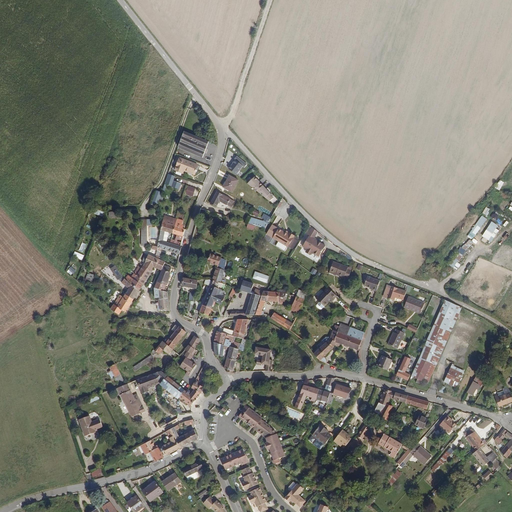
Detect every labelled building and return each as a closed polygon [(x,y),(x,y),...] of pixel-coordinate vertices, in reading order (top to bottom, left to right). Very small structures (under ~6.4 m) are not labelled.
[(213,140),(186,129),(186,131),(213,143),(213,140)] [(180,145),(207,156),(213,143),(186,131),(180,145)] [(199,167),(200,163),(181,156),(177,168),(179,169),(178,172),(183,174),(185,168),(197,172),(198,169),(199,170),(200,167),(199,167)] [(237,175),(246,163),(237,156),(228,169),(237,175)] [(173,184),(176,175),(170,173),(166,182),(173,184)] [(231,189),(237,178),(228,173),(222,184),(231,189)] [(495,188),(499,191),(504,183),(500,180),(495,188)] [(276,203),(279,194),(264,182),(261,190),(268,195),(268,197),(276,203)] [(193,195),(196,188),(189,185),(187,192),(193,195)] [(157,206),(161,192),(156,191),(151,204),(157,206)] [(230,205),(232,199),(216,191),(210,202),(216,205),(219,200),(230,205)] [(485,207),(483,214),(488,216),(491,210),(485,207)] [(267,228),(271,215),(266,212),(263,219),(252,216),(250,222),(267,228)] [(169,216),(165,214),(164,218),(169,220),(169,223),(176,225),(177,220),(168,217),(169,216)] [(468,236),(473,239),(487,219),(482,215),(468,236)] [(169,220),(164,218),(160,239),(164,241),(166,231),(173,233),(176,225),(169,223),(169,220)] [(178,219),(177,220),(176,225),(183,227),(184,225),(183,225),(183,224),(184,220),(178,218),(178,219)] [(497,229),(498,225),(491,221),(482,237),(492,242),(499,230),(497,229)] [(183,227),(176,225),(173,233),(183,236),(186,228),(183,227)] [(274,234),(277,228),(270,225),(267,231),(274,234)] [(316,237),(316,236),(320,230),(314,225),(310,233),(311,234),(309,237),(310,238),(309,240),(308,240),(305,244),(309,247),(310,247),(314,249),(314,250),(321,255),(328,244),(318,237),(317,239),(315,238),(316,237)] [(284,232),(284,231),(277,228),(274,234),(272,238),(288,245),(293,233),(287,230),(287,232),(286,233),(284,232)] [(180,254),(181,247),(180,246),(170,243),(164,241),(160,239),(159,247),(158,250),(161,251),(162,248),(180,254)] [(466,250),(473,243),(470,239),(462,247),(466,250)] [(462,247),(448,264),(453,268),(466,251),(462,247)] [(151,254),(147,259),(144,265),(142,267),(151,272),(154,268),(162,271),(165,264),(166,262),(159,259),(157,257),(151,254)] [(227,270),(221,269),(224,258),(224,257),(211,254),(209,262),(218,264),(213,281),(223,284),(227,270)] [(353,267),(353,265),(338,259),(335,269),(341,271),(341,272),(353,276),(356,268),(353,267)] [(204,267),(205,263),(196,262),(196,265),(199,265),(198,271),(202,272),(203,267),(204,267)] [(164,290),(173,267),(165,264),(162,271),(156,287),(156,288),(164,290)] [(151,272),(142,267),(138,265),(135,270),(139,272),(136,276),(135,279),(143,284),(151,272)] [(70,267),(67,273),(73,275),(75,269),(70,267)] [(267,283),(269,276),(255,271),(253,278),(267,283)] [(126,279),(124,278),(123,280),(130,285),(131,284),(135,279),(136,276),(134,273),(134,274),(131,278),(128,277),(126,279)] [(381,291),(386,282),(374,276),(370,284),(378,288),(377,290),(381,291)] [(184,278),(183,280),(182,286),(195,288),(196,283),(197,284),(197,286),(199,280),(198,280),(192,280),(184,278)] [(140,290),(143,284),(135,279),(131,284),(140,290)] [(119,285),(125,290),(123,293),(134,299),(140,290),(131,284),(130,285),(123,280),(120,283),(119,285)] [(255,295),(258,286),(246,282),(243,291),(255,295)] [(212,285),(211,285),(203,305),(213,308),(214,305),(222,288),(212,285)] [(156,297),(161,298),(169,298),(168,292),(164,290),(156,288),(156,297)] [(226,293),(227,289),(222,288),(214,305),(216,305),(218,302),(225,303),(228,294),(226,293)] [(405,303),(408,297),(392,290),(388,298),(397,303),(398,300),(405,303)] [(254,315),(266,293),(261,291),(258,297),(257,296),(248,312),(242,312),(242,311),(233,311),(231,316),(247,315),(254,315)] [(283,293),(283,292),(270,291),(269,292),(267,294),(256,315),(262,315),(264,312),(270,301),(282,301),(282,302),(284,302),(285,295),(283,293)] [(125,311),(134,299),(123,293),(122,295),(120,294),(111,307),(119,312),(122,308),(125,311)] [(303,304),(306,297),(298,293),(295,300),(297,301),(303,304)] [(336,306),(339,304),(332,296),(322,305),(328,311),(333,307),(335,305),(336,306)] [(166,310),(170,310),(169,298),(161,298),(162,306),(162,309),(162,310),(166,310)] [(304,304),(303,304),(297,301),(294,307),(301,310),(304,304)] [(422,315),(425,308),(413,302),(409,311),(415,313),(416,312),(422,315)] [(209,316),(213,308),(203,305),(201,313),(208,316),(209,316)] [(298,317),(301,310),(294,307),(291,313),(298,317)] [(292,330),(294,324),(275,314),(273,317),(270,316),(269,318),(278,321),(292,330)] [(443,352),(455,326),(439,319),(418,365),(413,374),(420,377),(424,379),(429,382),(443,352)] [(235,331),(234,336),(239,337),(244,320),(239,320),(235,331)] [(245,332),(249,320),(244,320),(239,337),(248,340),(250,334),(245,332)] [(352,325),(343,321),(340,327),(339,331),(348,335),(352,325)] [(173,331),(176,333),(166,345),(168,347),(173,351),(183,338),(188,332),(182,327),(177,325),(173,331)] [(339,331),(335,340),(341,343),(360,350),(368,332),(352,325),(348,335),(339,331)] [(336,345),(340,346),(341,343),(335,340),(339,331),(335,329),(332,337),(316,353),(322,359),(328,363),(329,361),(328,358),(326,355),(334,347),(336,345)] [(228,347),(226,346),(229,334),(223,333),(218,331),(215,344),(217,355),(223,357),(226,348),(228,349),(228,347)] [(395,347),(401,334),(395,331),(393,334),(388,344),(395,347)] [(201,341),(201,339),(196,337),(191,345),(181,353),(183,355),(179,360),(181,362),(179,365),(186,370),(184,373),(187,375),(195,364),(189,359),(196,350),(195,348),(201,341)] [(173,351),(168,347),(166,345),(163,344),(156,351),(159,354),(162,350),(169,355),(173,351)] [(240,348),(229,345),(228,347),(240,350),(239,353),(242,354),(243,351),(243,350),(240,349),(240,348)] [(272,349),(256,346),(254,354),(262,355),(261,360),(257,359),(256,364),(261,365),(262,363),(268,364),(266,370),(272,371),(274,360),(270,359),(272,349)] [(239,353),(240,350),(228,347),(228,349),(230,350),(228,358),(237,361),(239,354),(242,355),(242,354),(244,354),(245,352),(243,351),(242,354),(239,353)] [(388,371),(393,361),(383,356),(381,361),(382,361),(380,367),(388,371)] [(228,372),(234,373),(237,361),(228,358),(225,368),(229,369),(228,372)] [(488,367),(489,368),(492,363),(488,358),(484,365),(488,367)] [(403,371),(408,361),(405,360),(397,376),(408,380),(411,374),(403,371)] [(134,371),(148,365),(146,361),(132,368),(134,371)] [(457,387),(464,370),(451,364),(444,382),(457,387)] [(483,375),(488,367),(484,365),(481,371),(478,377),(479,377),(481,374),(483,375)] [(117,378),(116,379),(122,388),(125,386),(124,384),(126,383),(120,374),(116,367),(111,370),(115,376),(117,378)] [(148,390),(161,384),(192,406),(203,394),(203,393),(204,388),(199,385),(200,383),(196,381),(191,389),(189,393),(160,372),(150,376),(137,382),(143,396),(149,394),(148,390)] [(331,390),(334,378),(328,377),(325,388),(331,390)] [(483,387),(486,382),(479,377),(478,377),(469,392),(474,395),(478,389),(480,385),(483,387)] [(497,396),(500,404),(511,399),(511,389),(511,388),(510,384),(509,383),(504,387),(505,389),(499,391),(500,392),(496,394),(497,396)] [(309,401),(313,402),(315,400),(319,390),(304,384),(296,408),(301,410),(306,397),(311,399),(309,401)] [(347,398),(353,389),(337,384),(334,394),(347,398)] [(127,386),(125,386),(122,388),(118,390),(121,397),(132,420),(144,415),(136,397),(132,398),(127,386)] [(390,405),(392,400),(393,400),(396,392),(385,389),(381,402),(382,405),(380,404),(378,410),(387,413),(387,412),(384,410),(387,404),(390,405)] [(331,395),(331,394),(319,390),(315,400),(327,404),(327,405),(332,407),(334,401),(329,399),(331,395)] [(403,403),(406,403),(408,396),(396,392),(393,400),(403,403)] [(428,410),(430,402),(408,396),(406,403),(428,410)] [(247,404),(242,410),(243,411),(244,412),(240,417),(244,420),(246,419),(253,424),(252,426),(266,438),(268,442),(266,443),(268,450),(270,449),(274,460),(272,461),(273,465),(275,464),(278,466),(281,462),(280,459),(285,457),(280,442),(278,434),(277,434),(276,432),(270,427),(271,427),(264,421),(262,419),(263,418),(253,410),(247,404)] [(378,412),(388,420),(390,414),(387,412),(387,413),(378,410),(378,412)] [(423,427),(427,418),(419,415),(415,424),(423,427)] [(450,420),(451,419),(447,416),(439,425),(449,433),(456,425),(450,420)] [(101,422),(93,425),(90,419),(79,423),(86,440),(96,436),(96,433),(103,430),(101,422)] [(320,441),(321,441),(327,433),(328,431),(320,425),(312,434),(320,441)] [(370,430),(366,426),(359,437),(364,440),(366,437),(370,430)] [(474,445),(478,449),(480,448),(486,443),(487,442),(488,441),(486,438),(484,440),(475,430),(474,431),(471,427),(463,432),(474,445)] [(178,430),(177,428),(172,431),(182,449),(199,440),(198,435),(195,431),(192,432),(191,431),(188,433),(189,434),(181,438),(177,431),(178,430)] [(507,431),(504,428),(498,435),(501,438),(507,431)] [(391,452),(391,453),(396,456),(401,447),(402,445),(385,435),(385,434),(380,430),(378,433),(383,437),(379,445),(391,452)] [(168,456),(182,449),(172,431),(168,433),(173,443),(164,448),(166,452),(168,456)] [(342,450),(341,451),(344,451),(352,441),(350,440),(345,436),(346,435),(343,432),(335,441),(342,446),(341,448),(342,449),(342,450)] [(324,445),(331,436),(327,433),(321,441),(320,441),(324,445)] [(156,448),(153,442),(145,447),(148,453),(151,452),(159,448),(158,447),(156,448)] [(432,456),(418,443),(412,450),(426,463),(432,456)] [(508,458),(510,456),(511,452),(511,446),(509,444),(502,453),(508,458)] [(452,449),(454,447),(452,445),(438,461),(441,464),(453,450),(452,449)] [(161,450),(159,448),(151,452),(151,453),(150,454),(149,454),(153,461),(155,460),(156,463),(165,458),(162,454),(161,450)] [(492,460),(488,456),(481,449),(480,448),(478,449),(479,450),(474,455),(485,467),(492,460)] [(400,464),(403,461),(410,452),(411,451),(409,449),(408,451),(398,462),(400,464)] [(497,459),(500,455),(495,449),(488,456),(492,460),(493,461),(494,462),(497,459)] [(242,466),(249,464),(244,450),(232,455),(232,453),(225,455),(226,457),(221,459),(225,470),(241,464),(242,466)] [(410,452),(425,464),(426,463),(412,450),(411,451),(410,452)] [(499,469),(502,465),(497,459),(494,462),(493,464),(499,469)] [(197,471),(205,468),(203,462),(185,468),(187,474),(189,480),(197,477),(198,475),(197,471)] [(253,473),(252,474),(249,467),(241,471),(244,477),(243,478),(245,482),(242,483),(245,491),(258,485),(256,480),(255,481),(254,478),(255,478),(253,473)] [(169,488),(183,478),(176,469),(163,479),(169,488)] [(93,480),(104,474),(102,470),(98,472),(91,476),(93,480)] [(388,480),(393,484),(402,474),(397,470),(388,480)] [(489,470),(483,475),(487,480),(493,475),(489,470)] [(152,499),(166,490),(159,479),(145,488),(152,499)] [(297,495),(303,488),(297,483),(296,484),(293,481),(288,487),(291,490),(284,498),(288,502),(289,500),(290,499),(293,502),(299,507),(305,501),(297,495)] [(262,497),(263,496),(261,491),(260,488),(254,491),(251,492),(252,495),(248,497),(251,505),(255,503),(257,508),(258,507),(259,511),(263,511),(268,510),(265,504),(267,503),(265,498),(263,499),(262,497)] [(206,489),(198,494),(201,498),(208,493),(206,489)] [(136,509),(146,503),(139,492),(129,499),(136,509)] [(220,498),(218,499),(213,493),(205,501),(211,507),(213,505),(219,511),(229,511),(226,503),(220,498)]
